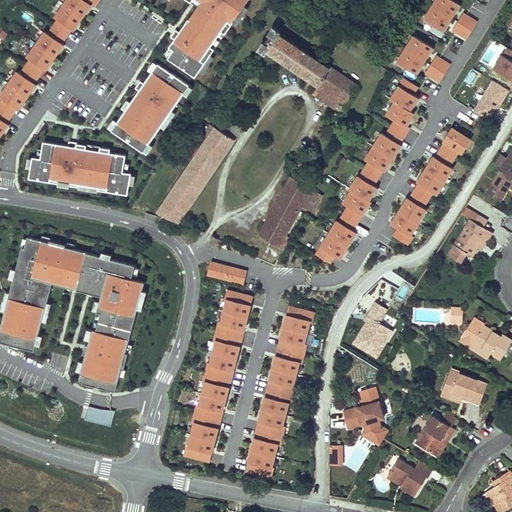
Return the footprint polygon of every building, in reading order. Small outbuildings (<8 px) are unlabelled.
[(68,0),(0,97),(0,139),(98,0),(68,0)] [(165,56),(196,77),(255,0),(190,0),(200,6),(165,56)] [(435,0),(422,20),(444,31),(461,6),(451,0),(435,0)] [(468,39),(479,19),(463,11),(452,31),(468,39)] [(337,106),(342,109),(357,86),(330,67),(279,33),(281,30),(274,26),(269,33),(274,36),(269,44),(263,41),(259,48),(266,52),(268,50),(303,74),(308,78),(318,85),(313,93),(335,108),(337,106)] [(400,64),(420,76),(435,50),(415,37),(400,64)] [(511,50),(506,47),(494,68),(511,78),(511,50)] [(451,64),(437,55),(426,72),(440,81),(451,64)] [(112,131),(148,156),(191,88),(156,64),(112,131)] [(316,253),(332,263),(337,255),(342,259),(359,231),(355,229),(373,201),(371,200),(380,186),(376,184),(385,169),(387,170),(403,144),(401,143),(411,128),(408,126),(417,112),(413,109),(420,97),(415,94),(419,87),(404,78),(393,97),(397,99),(388,114),(395,118),(387,133),(384,131),(367,158),(369,160),(343,203),(348,206),(340,218),(338,217),(316,253)] [(509,91),(492,80),(473,110),(490,121),(509,91)] [(241,119),(237,124),(242,128),(246,122),(241,119)] [(208,138),(215,127),(211,124),(203,135),(208,138)] [(388,231),(408,243),(474,142),(450,126),(388,231)] [(234,139),(215,127),(208,138),(199,150),(195,156),(192,161),(178,182),(157,212),(178,222),(234,139)] [(199,150),(186,141),(182,147),(195,156),(199,150)] [(33,161),(31,180),(127,195),(134,175),(124,175),(127,158),(44,144),(42,161),(33,161)] [(195,156),(182,147),(179,152),(187,158),(192,161),(195,156)] [(511,152),(509,158),(502,153),(495,163),(501,167),(486,190),(503,200),(511,185),(511,152)] [(192,161),(187,158),(173,179),(178,182),(192,161)] [(173,179),(163,173),(142,205),(157,212),(178,182),(173,179)] [(259,237),(281,248),(301,209),(313,217),(327,195),(292,177),(259,237)] [(479,215),(475,221),(484,227),(488,221),(479,215)] [(475,221),(471,219),(450,253),(462,261),(467,253),(472,256),(478,246),(484,236),(488,239),(493,232),(484,227),(475,221)] [(85,386),(116,394),(148,284),(132,280),(137,267),(27,235),(0,335),(0,341),(37,354),(54,284),(103,299),(85,386)] [(488,239),(484,236),(478,246),(483,248),(488,239)] [(209,275),(246,285),(247,269),(212,261),(209,275)] [(182,455),(211,461),(257,296),(227,289),(182,455)] [(362,319),(365,321),(351,342),(376,358),(393,330),(379,321),(387,309),(374,301),(362,319)] [(245,471),(274,478),(319,313),(290,304),(245,471)] [(464,309),(452,308),(451,321),(463,322),(464,309)] [(484,323),(474,317),(459,340),(469,347),(471,343),(490,355),(491,353),(501,359),(511,341),(511,339),(502,333),(501,336),(483,324),(484,323)] [(490,355),(471,343),(469,347),(488,359),(490,355)] [(459,373),(450,370),(449,374),(457,378),(459,373)] [(457,378),(449,374),(443,389),(452,392),(451,395),(461,399),(463,396),(463,394),(466,395),(465,397),(480,403),(488,384),(459,373),(457,378)] [(376,385),(358,390),(362,402),(354,404),(354,405),(342,409),(347,428),(362,424),(362,423),(384,417),(380,400),(376,385)] [(452,392),(443,389),(441,394),(461,401),(461,399),(451,395),(452,392)] [(113,424),(115,410),(89,406),(87,420),(113,424)] [(441,419),(433,415),(416,443),(435,454),(443,440),(441,438),(445,432),(450,436),(455,428),(452,426),(457,418),(446,412),(441,419)] [(450,436),(445,432),(441,438),(443,440),(435,454),(438,456),(450,436)] [(330,445),(330,464),(344,464),(344,445),(330,445)] [(401,458),(388,477),(401,486),(400,487),(415,496),(428,477),(429,478),(434,469),(421,461),(416,468),(401,458)] [(511,474),(509,470),(503,474),(510,485),(511,483),(511,474)] [(503,474),(496,479),(499,483),(495,486),(487,491),(487,492),(496,504),(500,511),(501,511),(511,505),(511,487),(510,485),(503,474)] [(487,492),(483,494),(491,507),(496,504),(487,492)]
